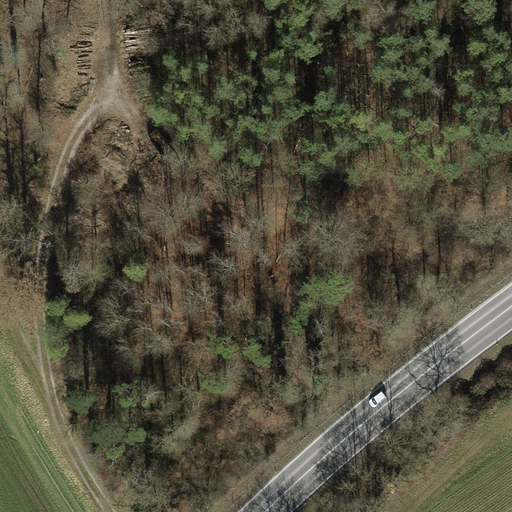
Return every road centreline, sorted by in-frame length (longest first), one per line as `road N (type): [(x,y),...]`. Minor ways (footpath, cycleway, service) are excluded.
road 1 (track): [(110,511),(55,406),(43,326),(48,244),(65,166),(109,99)]
road 2 (primary): [(266,511),(511,308)]
